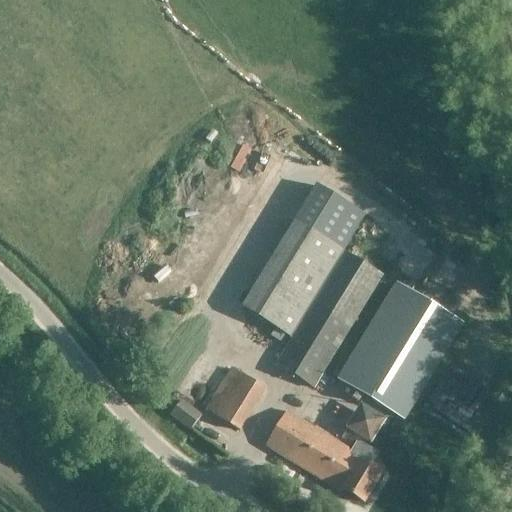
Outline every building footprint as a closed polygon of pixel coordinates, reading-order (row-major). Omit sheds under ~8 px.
[(367,219),(315,187),(242,308),(294,340),(315,304),(346,254),(367,219)] [(315,304),(294,340),(277,366),(315,389),(353,328),(384,277),(346,254),(315,304)] [(340,379),(405,420),(465,322),(397,281),(340,379)] [(266,390),(233,369),(207,410),(241,431),(266,390)] [(183,401),(172,415),(191,430),(202,416),(183,401)] [(362,461),(364,459),(288,413),(267,447),(342,493),(344,491),(365,504),(383,475),(362,461)]
